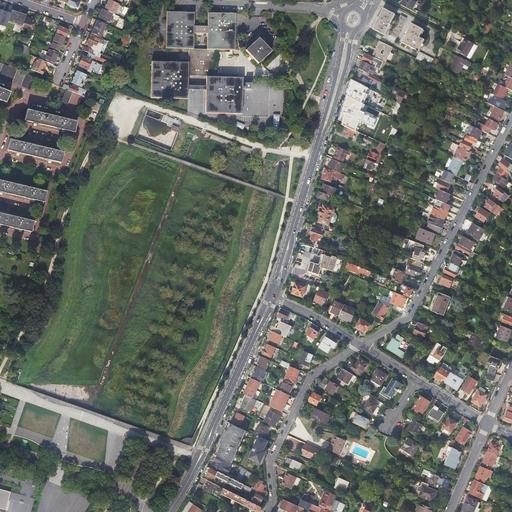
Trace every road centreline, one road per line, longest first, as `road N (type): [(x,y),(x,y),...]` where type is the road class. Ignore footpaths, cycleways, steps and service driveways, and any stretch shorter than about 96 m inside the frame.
road 1 (residential): [(361,345),(412,311),(511,116)]
road 2 (secondary): [(272,296),(168,511)]
road 3 (residential): [(266,511),(270,461),(308,380),(361,345)]
road 4 (secondary): [(316,151),(272,296)]
road 5 (residential): [(214,0),(341,15)]
road 6 (secondary): [(344,27),(316,151)]
road 7 (secondary): [(316,151),(352,30)]
